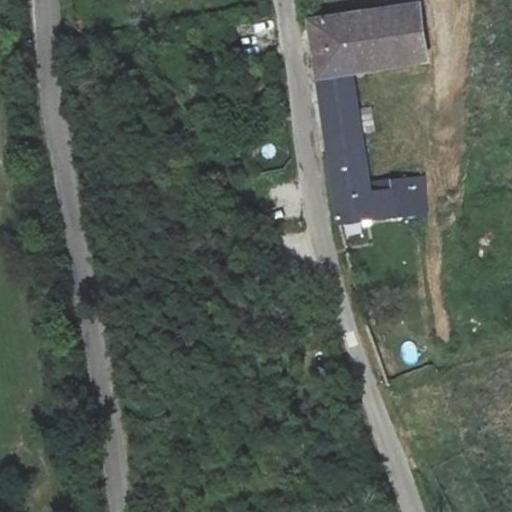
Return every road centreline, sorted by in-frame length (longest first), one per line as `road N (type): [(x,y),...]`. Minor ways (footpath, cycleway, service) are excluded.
road 1 (unclassified): [(285,0),(351,338),(413,511)]
road 2 (unclassified): [(120,511),(50,81),(45,0)]
